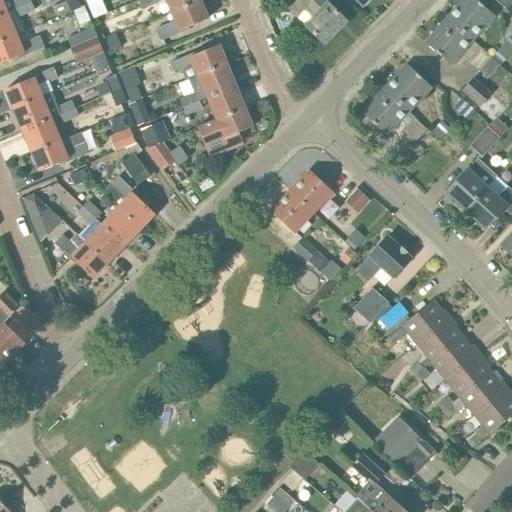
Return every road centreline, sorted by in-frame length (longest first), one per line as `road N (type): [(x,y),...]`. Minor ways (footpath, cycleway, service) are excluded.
road 1 (residential): [(66,359),(309,120)]
road 2 (residential): [(511,311),(309,120)]
road 3 (residential): [(66,359),(5,216),(0,177)]
road 4 (residential): [(309,120),(428,0)]
road 5 (residential): [(241,0),(282,94),(309,120)]
